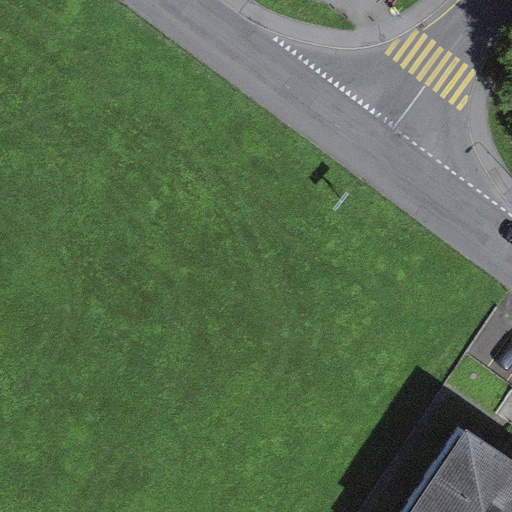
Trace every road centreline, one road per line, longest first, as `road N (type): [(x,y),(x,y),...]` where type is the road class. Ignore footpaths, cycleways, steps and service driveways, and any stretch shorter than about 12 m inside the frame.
road 1 (secondary): [(371,150),(168,0)]
road 2 (residential): [(371,150),(489,0)]
road 3 (secondary): [(371,150),(511,253)]
